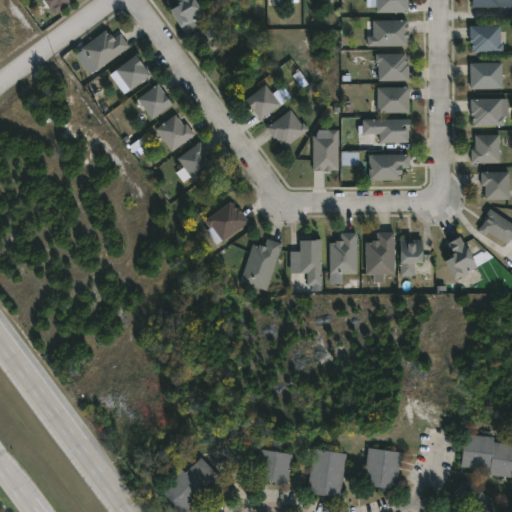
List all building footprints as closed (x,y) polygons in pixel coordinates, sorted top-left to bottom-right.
[(71,0),(53,14),(47,6),(53,1),(52,0),(71,0)] [(181,27),(179,28),(167,8),(175,3),(174,1),(176,0),(193,0),(202,15),(181,27)] [(406,0),(407,10),(375,11),(375,0),(406,0)] [(469,0),(470,8),(511,7),(511,0),(469,0)] [(407,45),(366,45),(366,35),(371,35),(371,19),(407,19),(407,45)] [(499,31),(499,43),(502,43),(502,52),(473,52),(473,50),(471,50),(471,42),(469,42),(469,25),(499,25),(499,31)] [(104,29),(112,37),(119,32),(128,45),(96,69),(80,48),(104,29)] [(404,53),(405,64),(407,64),(407,80),(378,81),(377,63),(375,63),(375,54),(404,53)] [(129,89),(128,89),(113,69),(134,54),(148,75),(129,89)] [(501,88),(469,88),(468,63),(501,62),(501,88)] [(171,104),(150,119),(135,98),(156,83),(171,104)] [(261,118),(259,119),(244,99),(265,84),(280,104),(261,118)] [(408,111),(375,112),(375,87),(408,86),(408,111)] [(500,98),(500,116),(503,116),(503,125),(473,124),(473,123),(472,123),(472,117),(469,117),(469,98),(500,98)] [(290,109),(300,123),(302,122),(307,128),(282,147),(265,127),(290,109)] [(180,122),(182,125),(185,123),(193,134),(171,151),(154,129),(174,114),(180,122)] [(407,131),(407,142),(378,142),(378,135),(375,135),(375,133),(362,133),(362,119),(408,118),(408,129),(407,129),(407,131)] [(314,171),(312,171),(311,136),(315,136),(317,129),(337,129),(337,169),(314,171)] [(496,163),(470,163),(470,148),(474,148),(474,134),(496,134),(496,163)] [(213,166),(192,181),(176,158),(199,141),(207,152),(204,154),(213,166)] [(342,165),(359,165),(358,151),(342,152),(342,165)] [(400,179),(368,179),(368,154),(408,154),(408,168),(400,168),(400,179)] [(507,171),(508,198),(484,198),(484,185),(480,185),(480,171),(507,171)] [(229,202),(230,204),(232,203),(236,209),(237,208),(247,221),(221,241),(211,227),(209,229),(203,221),(229,202)] [(511,223),(511,240),(510,239),(506,245),(502,246),(477,231),(485,218),(483,217),(489,208),(511,223)] [(394,275),(382,275),(383,282),(373,282),(373,275),(365,275),(364,242),(377,240),(376,232),(393,232),(394,275)] [(330,274),(329,274),(328,242),(340,240),(340,233),(356,233),(357,274),(330,274)] [(477,267),(455,280),(443,261),(449,257),(448,255),(452,253),(446,243),(459,236),(477,267)] [(281,243),(266,290),(239,281),(251,244),(263,246),(266,238),(281,243)] [(320,239),(321,285),(306,285),(306,273),(299,274),(299,240),(320,239)] [(421,239),(421,262),(414,262),(414,276),(399,276),(399,239),(406,239),(405,243),(413,243),(413,239),(421,239)] [(511,443),(511,477),(488,475),(488,470),(460,466),(464,433),(493,437),(493,441),(511,443)] [(287,483),(254,478),(259,448),(292,454),(287,483)] [(398,469),(395,490),(362,486),(367,448),(400,452),(398,469)] [(339,497),(339,499),(306,494),(313,449),(346,454),(339,497)] [(200,458),(222,481),(205,498),(201,494),(183,511),(181,511),(159,490),(181,469),(184,473),(200,458)] [(472,492),(478,496),(481,492),(493,500),(489,505),(499,511),(501,511),(505,507),(511,511),(478,511),(471,507),(468,511),(455,503),(458,499),(451,495),(462,479),(474,488),(472,492)]
